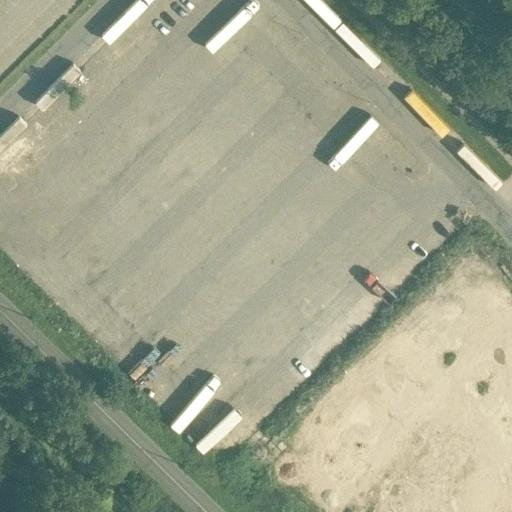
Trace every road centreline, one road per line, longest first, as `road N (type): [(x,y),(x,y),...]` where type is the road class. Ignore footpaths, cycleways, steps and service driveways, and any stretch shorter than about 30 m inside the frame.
road 1 (unknown): [(34,253),(117,344),(137,351),(349,144)]
road 2 (unknown): [(34,253),(239,59),(275,62),(349,144)]
road 3 (unknown): [(0,223),(209,15),(242,34)]
road 4 (residential): [(511,226),(285,0)]
road 5 (unknown): [(82,309),(305,96)]
road 6 (unknown): [(216,356),(385,183)]
road 7 (unknown): [(511,314),(399,440),(406,511)]
road 8 (unknown): [(254,381),(422,219)]
road 9 (residential): [(0,117),(118,0)]
